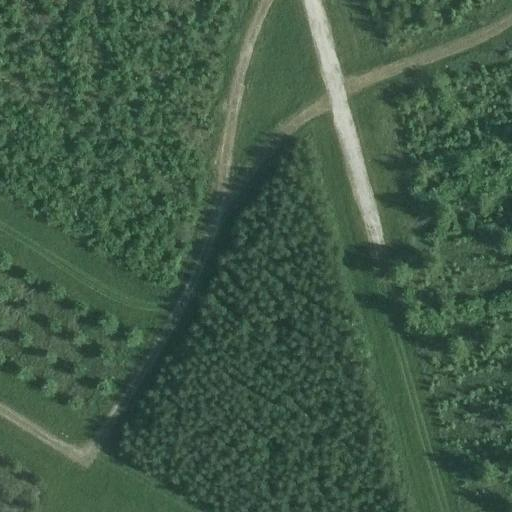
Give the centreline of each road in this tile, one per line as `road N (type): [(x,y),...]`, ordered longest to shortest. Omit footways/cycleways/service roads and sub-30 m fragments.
road 1 (track): [(310,0),(390,277)]
road 2 (track): [(266,0),(239,75),(217,210)]
